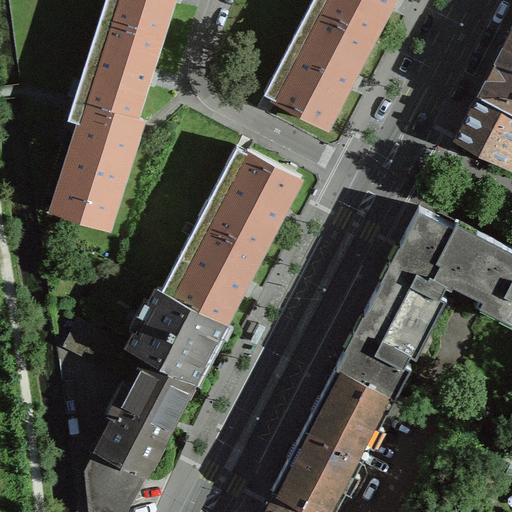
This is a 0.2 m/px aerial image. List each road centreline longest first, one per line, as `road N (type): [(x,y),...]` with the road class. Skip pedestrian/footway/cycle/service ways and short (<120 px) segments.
road 1 (secondary): [(203,511),(378,179)]
road 2 (residential): [(378,179),(212,91),(204,56),(222,0)]
road 3 (track): [(39,511),(0,241)]
road 4 (secondary): [(399,138),(472,0)]
road 5 (residential): [(399,138),(511,194)]
